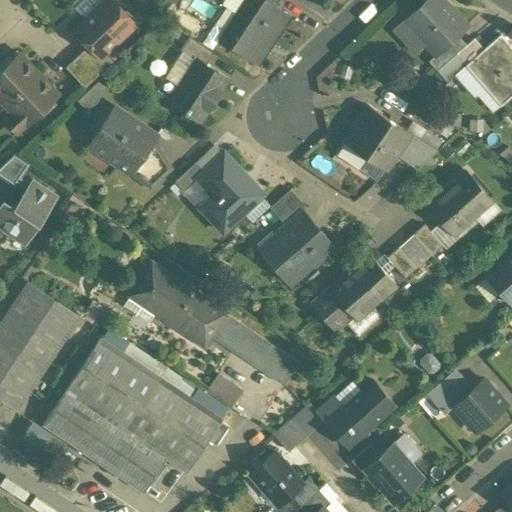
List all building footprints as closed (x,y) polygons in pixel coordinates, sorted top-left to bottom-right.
[(112,0),(106,0),(75,30),(80,35),(79,37),(79,39),(83,44),(85,44),(87,42),(89,44),(100,56),(135,23),(133,22),(134,16),(127,9),(121,9),(112,0)] [(265,0),(250,0),(240,15),(237,13),(220,37),(258,63),(275,38),(271,36),(286,14),(265,0)] [(443,0),(425,0),(404,20),(436,54),(457,34),(466,25),(443,0)] [(436,54),(429,60),(437,70),(467,44),(457,34),(436,54)] [(511,94),(511,46),(500,34),(484,48),(465,64),(466,65),(467,66),(468,65),(487,86),(485,88),(500,105),(511,94)] [(213,51),(189,35),(180,50),(195,60),(196,58),(205,64),(213,51)] [(467,44),(437,70),(447,82),(466,65),(465,64),(484,48),(474,37),(467,44)] [(89,44),(66,66),(85,86),(108,64),(100,56),(89,44)] [(19,52),(0,70),(0,98),(6,105),(39,73),(19,52)] [(195,60),(170,99),(202,120),(229,79),(205,64),(196,58),(195,60)] [(39,73),(6,105),(14,113),(7,120),(17,131),(24,124),(25,126),(59,94),(39,73)] [(411,133),(368,105),(344,141),(345,141),(337,154),(359,168),(367,156),(386,169),(396,154),(411,133)] [(156,134),(115,106),(89,144),(130,172),(153,139),(156,134)] [(436,150),(411,133),(396,154),(416,168),(436,150)] [(153,139),(130,172),(151,187),(171,167),(153,139)] [(246,174),(224,151),(205,169),(196,177),(197,178),(213,194),(200,207),(223,232),(264,193),(263,191),(262,193),(245,175),(246,174)] [(14,153),(0,166),(0,175),(15,185),(20,176),(29,163),(14,153)] [(196,161),(175,181),(184,190),(197,178),(196,177),(205,169),(196,161)] [(466,170),(427,205),(453,234),(492,200),(466,170)] [(26,188),(15,206),(4,199),(0,204),(0,225),(25,242),(56,196),(32,180),(30,183),(20,176),(17,182),(26,188)] [(370,207),(386,194),(376,181),(360,195),(370,207)] [(288,190),(270,206),(285,224),(298,212),(300,214),(305,209),(288,190)] [(285,224),(259,247),(272,262),(279,256),(298,277),(333,246),(323,234),(320,236),(300,214),(298,212),(285,224)] [(442,244),(424,224),(413,234),(431,254),(442,244)] [(431,254),(413,234),(398,246),(416,267),(431,254)] [(416,267),(398,246),(387,256),(405,277),(416,267)] [(511,252),(486,276),(510,304),(511,302),(511,252)] [(370,255),(332,289),(330,286),(311,303),(335,330),(353,314),(357,319),(396,284),(370,255)] [(225,310),(153,261),(130,294),(204,344),(210,335),(209,334),(225,310)] [(78,316),(28,282),(0,322),(0,394),(17,406),(78,316)] [(299,361),(225,310),(209,334),(210,335),(283,384),(299,361)] [(287,349),(292,341),(261,322),(256,329),(287,349)] [(220,417),(100,337),(65,390),(165,457),(185,470),(206,438),(186,425),(199,405),(219,419),(220,417)] [(471,389),(454,369),(427,393),(445,413),(454,405),(453,404),(471,389)] [(207,388),(234,403),(244,386),(217,371),(207,388)] [(471,389),(453,404),(454,405),(476,430),(506,404),(483,378),(471,389)] [(373,379),(344,405),(334,395),(317,410),(316,410),(324,419),(348,447),(361,435),(360,435),(382,415),(383,416),(396,404),(373,379)] [(165,457),(65,390),(42,424),(143,491),(165,457)] [(309,401),(290,418),(305,435),(324,419),(316,410),(317,410),(309,401)] [(219,419),(199,405),(186,425),(206,438),(215,445),(228,425),(219,419)] [(305,435),(290,418),(273,433),(288,450),(305,435)] [(370,443),(351,460),(361,471),(365,468),(364,466),(379,454),(370,443)] [(379,454),(364,466),(365,468),(394,501),(422,477),(391,443),(379,454)] [(302,481),(274,450),(249,472),(278,504),(290,494),(303,483),(302,481)] [(319,488),(308,476),(302,481),(303,483),(290,494),(300,505),(319,488)] [(511,482),(501,492),(509,502),(511,505),(511,482)] [(300,505),(295,510),(296,511),(315,511),(322,506),(323,508),(331,501),(319,488),(300,505)] [(511,511),(511,505),(509,502),(497,511),(511,511)]
